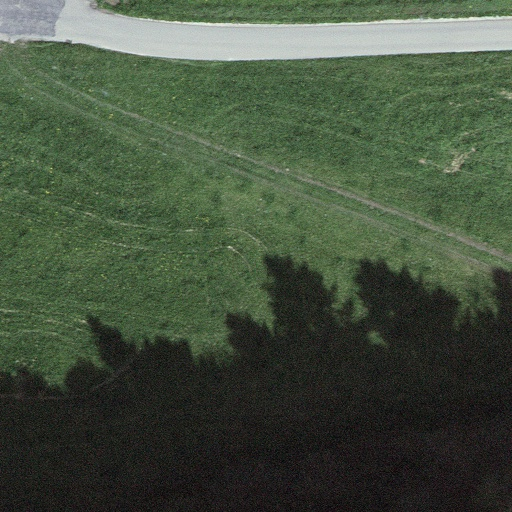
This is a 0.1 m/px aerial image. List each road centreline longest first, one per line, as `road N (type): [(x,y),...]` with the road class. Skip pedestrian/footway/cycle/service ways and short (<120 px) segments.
road 1 (track): [(29,24),(58,74),(150,135),(511,274)]
road 2 (unclassified): [(29,24),(191,43),(511,36)]
